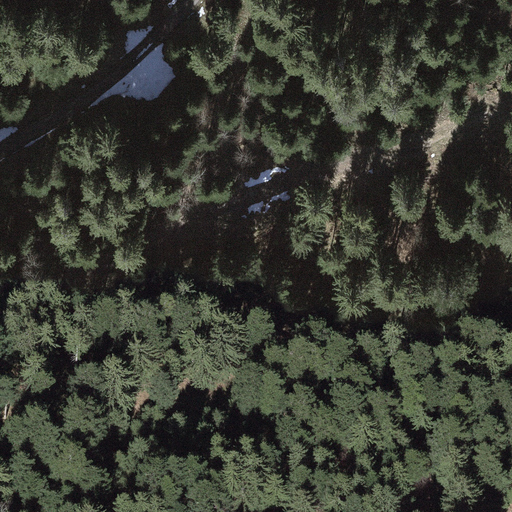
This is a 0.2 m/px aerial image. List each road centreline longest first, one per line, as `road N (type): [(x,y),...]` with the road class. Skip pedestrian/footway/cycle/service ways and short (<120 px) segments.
road 1 (track): [(0,317),(511,101)]
road 2 (track): [(0,147),(104,84),(195,0)]
